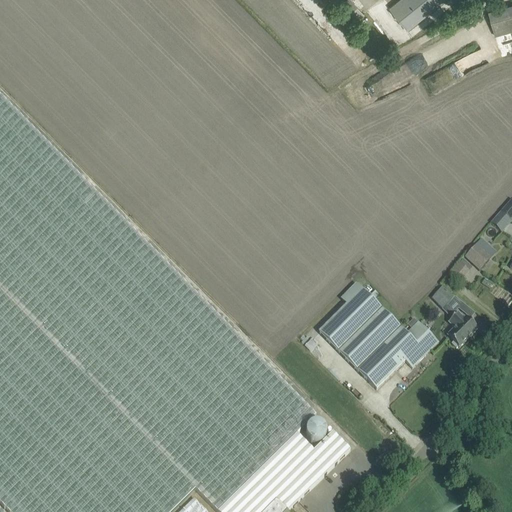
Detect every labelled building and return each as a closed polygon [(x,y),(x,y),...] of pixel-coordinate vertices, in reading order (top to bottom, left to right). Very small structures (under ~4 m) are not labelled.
[(352,0),(346,0),(335,10),(349,27),(364,15),(352,0)] [(399,0),(389,8),(407,30),(444,0),(399,0)] [(511,3),(488,11),(495,37),(511,31),(511,3)] [(217,511),(219,511),(296,436),(315,417),(0,97),(0,505),(6,511),(173,511),(196,490),(217,511)] [(511,222),(511,199),(498,215),(505,219),(507,218),(511,222)] [(496,229),(505,219),(498,215),(490,224),(496,229)] [(465,256),(473,264),(480,271),(496,253),(481,239),(476,245),(465,256)] [(454,271),(465,278),(473,265),(461,258),(454,271)] [(418,323),(406,335),(362,291),(319,333),(376,391),(405,362),(412,369),(438,343),(418,323)] [(454,298),(448,293),(443,298),(449,303),(454,298)] [(464,320),(458,314),(449,323),(455,329),(448,337),(454,343),(452,344),(456,349),(458,347),(459,348),(478,330),(466,318),(464,320)] [(316,444),(318,444),(320,444),(321,443),(323,442),(324,441),(325,439),(326,438),(326,436),(326,434),(326,432),(326,431),(325,429),(324,428),(323,427),(321,425),(320,425),(318,424),(317,424),(315,424),(313,424),(312,425),(310,426),(309,427),(308,428),(307,430),(306,431),(306,433),(306,435),(306,436),(306,438),(307,440),(308,441),(310,442),(311,443),(313,444),(314,444),(316,444)] [(285,511),(288,511),(350,452),(332,434),(313,453),(296,436),(219,511),(259,511),(272,500),(281,509),(282,508),(285,511)] [(208,511),(209,511),(195,498),(181,511),(208,511)] [(285,511),(282,508),(281,509),(272,500),(259,511),(285,511)]
